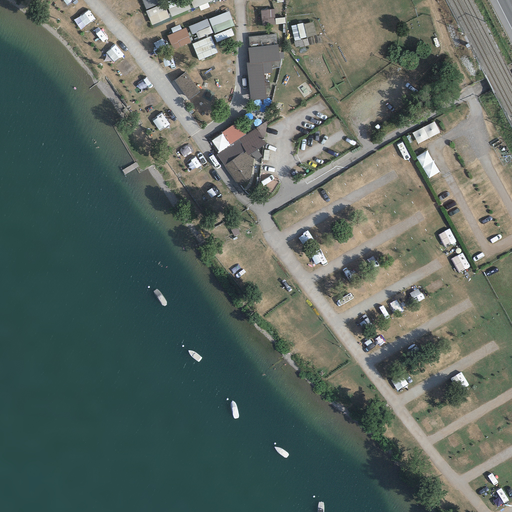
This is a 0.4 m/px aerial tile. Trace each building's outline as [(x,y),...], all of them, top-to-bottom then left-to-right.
[(137,0),(121,0),(119,1),(125,13),(140,5),(137,0)] [(143,0),(150,21),(169,15),(164,0),(143,0)] [(184,0),(172,0),(168,2),(173,13),(187,6),(184,0)] [(230,7),(209,14),(214,29),(234,23),(230,7)] [(208,15),(191,21),(196,35),(213,29),(208,15)] [(295,36),(306,33),(302,19),(291,22),(295,36)] [(184,24),(167,33),(174,47),(192,37),(184,24)] [(210,36),(191,44),(197,60),(217,53),(210,36)] [(278,63),(277,46),(250,49),(251,62),(249,63),(252,98),(264,97),(261,64),(278,63)] [(199,91),(185,72),(175,79),(189,98),(199,91)] [(417,139),(439,130),(435,119),(412,128),(417,139)] [(257,146),(248,133),(218,153),(238,183),(249,175),(253,158),(249,152),(257,146)]
